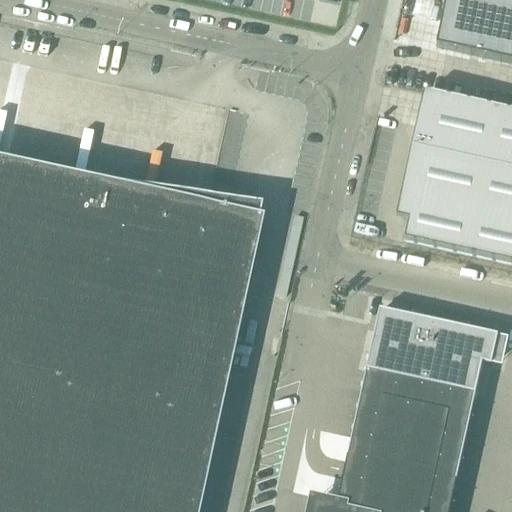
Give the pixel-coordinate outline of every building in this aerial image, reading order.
[(511,13),(446,0),(436,50),(511,65),(511,13)] [(511,0),(446,0),(511,13),(511,0)] [(511,267),(511,113),(425,95),(397,221),(408,224),(404,244),(511,267)] [(0,511),(196,511),(227,371),(260,221),(256,220),(255,226),(206,216),(0,170),(0,511)] [(410,295),(433,300),(435,289),(412,284),(410,295)] [(450,511),(476,396),(482,365),(491,367),(493,358),(498,359),(500,349),(496,348),(498,338),(380,312),(367,372),(337,509),(315,504),(313,511),(450,511)]
